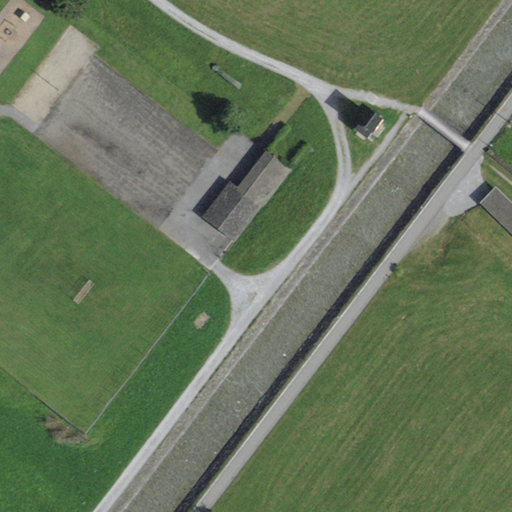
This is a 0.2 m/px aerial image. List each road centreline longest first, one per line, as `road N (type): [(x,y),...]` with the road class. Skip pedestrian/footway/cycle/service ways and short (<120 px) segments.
road 1 (track): [(155,0),(308,83),(341,141),(341,198),(101,511)]
road 2 (residential): [(200,511),(511,106)]
